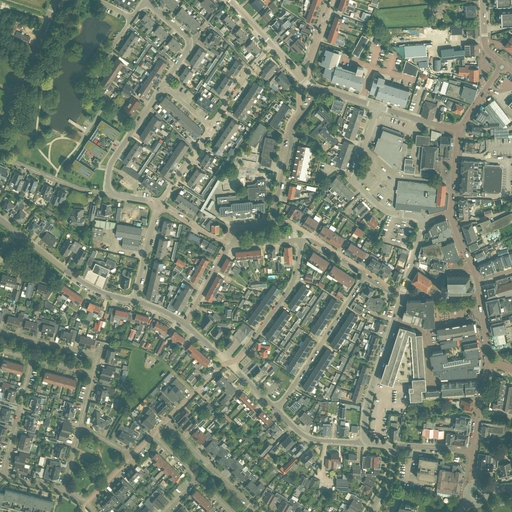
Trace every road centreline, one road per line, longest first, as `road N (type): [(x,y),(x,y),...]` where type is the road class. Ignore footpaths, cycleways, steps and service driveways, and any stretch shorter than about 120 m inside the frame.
road 1 (residential): [(274,409),(364,276)]
road 2 (residential): [(376,107),(354,182),(381,208),(423,224)]
road 3 (residential): [(302,239),(292,283),(239,357),(227,362)]
road 4 (residential): [(317,88),(292,124),(274,223)]
road 5 (residential): [(132,17),(91,87),(102,108),(134,129)]
road 6 (residential): [(134,302),(94,290),(15,232)]
road 7 (residential): [(0,128),(54,0)]
road 8 (residential): [(368,443),(366,404),(394,320)]
road 9 (residential): [(253,508),(164,422)]
road 10 (residential): [(114,195),(0,157)]
